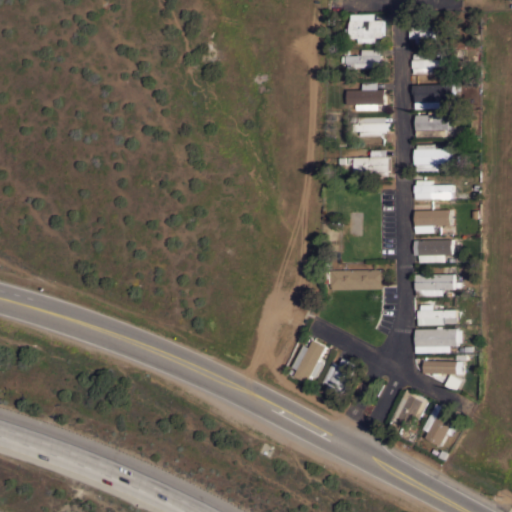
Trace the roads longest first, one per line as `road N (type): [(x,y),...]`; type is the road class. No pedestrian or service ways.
road 1 (primary): [(0,293),(121,337),(463,511)]
road 2 (residential): [(345,451),(391,366),(400,327),(398,3)]
road 3 (motorway): [(209,511),(0,425)]
road 4 (residential): [(314,324),(468,409)]
